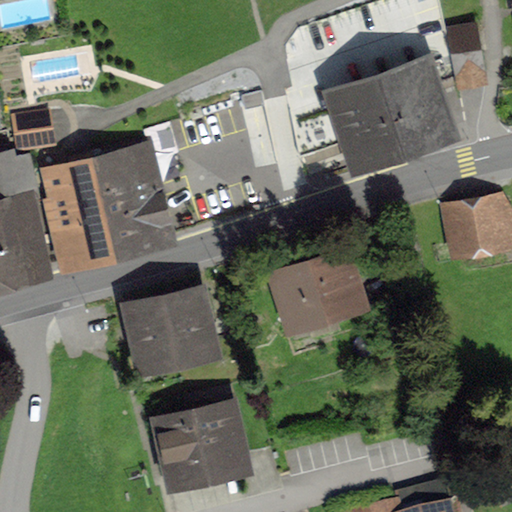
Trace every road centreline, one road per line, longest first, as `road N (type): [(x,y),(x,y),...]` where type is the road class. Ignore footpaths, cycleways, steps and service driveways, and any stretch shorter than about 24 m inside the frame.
road 1 (primary): [(494,155),(0,302)]
road 2 (unknown): [(75,122),(225,60),(265,56),(279,80),(303,213)]
road 3 (residential): [(494,155),(490,0)]
